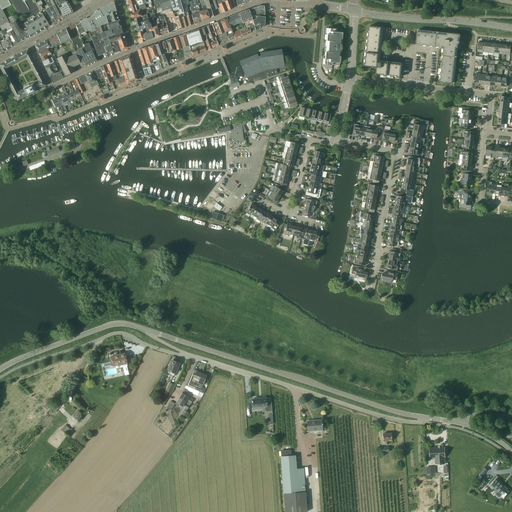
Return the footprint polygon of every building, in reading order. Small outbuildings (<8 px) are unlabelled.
[(0,0),(0,5),(2,10),(12,5),(9,0),(0,0)] [(0,0),(0,41),(1,42),(0,42),(0,43),(4,51),(13,45),(7,34),(13,31),(9,24),(7,19),(2,10),(0,5),(0,0)] [(38,32),(49,26),(42,13),(41,14),(39,10),(39,9),(33,0),(9,0),(20,17),(26,14),(28,20),(28,21),(23,25),(22,24),(23,23),(21,20),(20,20),(18,17),(15,19),(13,16),(7,19),(9,24),(13,31),(19,42),(28,38),(32,36),(38,32)] [(35,0),(42,13),(49,26),(53,24),(41,0),(42,0),(35,0)] [(42,0),(41,0),(53,24),(59,20),(56,13),(52,5),(51,5),(48,0),(42,0)] [(56,13),(59,20),(60,20),(63,18),(56,4),(54,0),(49,0),(52,5),(56,13)] [(54,0),(56,4),(63,18),(64,18),(72,13),(73,11),(66,0),(54,0)] [(146,5),(151,3),(150,0),(146,2),(144,3),(142,4),(140,5),(137,6),(139,10),(146,5)] [(149,0),(150,0),(151,3),(146,5),(148,10),(152,8),(155,7),(156,8),(161,7),(160,3),(159,0),(149,0)] [(159,0),(160,3),(161,7),(162,11),(163,15),(173,12),(176,11),(173,0),(159,0)] [(173,0),(176,11),(179,10),(180,15),(184,14),(187,13),(188,12),(186,8),(185,5),(184,0),(181,1),(181,0),(173,0)] [(206,11),(204,3),(202,0),(197,0),(198,5),(199,9),(198,9),(200,17),(200,18),(201,21),(209,19),(206,11)] [(208,0),(202,0),(204,3),(206,11),(209,19),(214,17),(213,16),(208,0)] [(212,0),(215,9),(219,8),(222,13),(219,7),(217,1),(216,0),(212,0)] [(233,8),(229,0),(216,0),(217,1),(219,0),(223,0),(227,11),(233,8)] [(223,0),(219,0),(217,1),(219,7),(222,13),(227,11),(223,0)] [(112,3),(98,10),(102,17),(94,21),(96,24),(93,25),(93,27),(91,28),(91,29),(94,27),(105,24),(102,17),(105,16),(116,11),(114,4),(112,3)] [(137,6),(140,5),(139,3),(136,4),(136,3),(128,7),(131,13),(139,10),(137,6)] [(132,17),(133,20),(145,15),(145,13),(146,13),(145,11),(148,10),(146,5),(139,10),(131,13),(132,17)] [(193,6),(190,7),(189,7),(190,12),(192,12),(191,10),(192,10),(194,9),(198,23),(201,21),(200,18),(200,17),(198,9),(199,9),(198,5),(195,5),(193,6)] [(249,10),(247,10),(254,27),(255,31),(261,28),(264,24),(265,13),(264,6),(260,6),(249,10)] [(157,21),(161,36),(168,33),(169,33),(167,26),(166,26),(164,20),(164,19),(163,15),(162,11),(161,7),(156,8),(155,7),(152,8),(153,9),(154,9),(155,15),(156,18),(157,21)] [(149,19),(151,16),(155,15),(154,9),(153,9),(152,8),(148,10),(145,11),(146,13),(145,13),(145,15),(133,20),(135,27),(142,25),(141,22),(149,19)] [(94,21),(102,17),(98,10),(80,21),(85,33),(86,34),(87,33),(86,31),(91,29),(91,28),(93,27),(93,25),(96,24),(94,21)] [(180,16),(180,15),(179,10),(176,11),(173,12),(179,29),(184,27),(183,23),(182,21),(181,18),(180,16)] [(243,12),(242,12),(247,25),(248,26),(250,28),(249,28),(251,33),(255,31),(254,27),(247,10),(243,12)] [(119,20),(116,11),(105,16),(108,23),(119,20)] [(173,12),(163,15),(164,20),(165,20),(167,26),(169,33),(171,32),(175,31),(176,31),(177,30),(179,29),(173,12)] [(239,13),(237,14),(241,22),(243,26),(247,25),(242,12),(239,13)] [(187,13),(184,14),(188,26),(192,25),(189,15),(188,16),(187,13)] [(188,26),(184,14),(180,15),(180,16),(181,18),(182,21),(183,23),(184,27),(188,26)] [(237,14),(232,16),(234,21),(235,21),(236,24),(241,22),(237,14)] [(147,24),(151,22),(151,20),(156,18),(155,15),(151,16),(149,19),(141,22),(142,25),(135,27),(136,33),(142,31),(142,30),(149,28),(148,27),(147,24)] [(227,18),(226,18),(230,27),(236,24),(235,21),(234,21),(232,16),(227,18)] [(147,24),(148,27),(149,28),(151,34),(152,33),(154,38),(161,36),(157,21),(156,18),(151,20),(151,22),(147,24)] [(220,21),(219,21),(221,27),(223,32),(224,32),(225,33),(226,35),(228,42),(235,40),(232,33),(233,33),(232,30),(231,31),(230,27),(226,18),(220,21)] [(104,47),(105,46),(110,44),(109,41),(108,38),(110,37),(109,36),(115,34),(122,32),(119,20),(108,23),(105,24),(94,27),(91,29),(86,31),(87,33),(86,34),(86,35),(89,34),(98,56),(106,52),(106,51),(107,51),(107,50),(105,50),(104,47)] [(85,33),(80,21),(75,24),(79,34),(81,38),(86,36),(86,35),(86,34),(85,33)] [(214,23),(213,23),(218,35),(220,39),(217,40),(216,40),(218,46),(221,44),(227,42),(228,42),(226,35),(225,33),(224,32),(223,32),(221,27),(219,21),(214,23)] [(84,47),(82,43),(79,34),(75,24),(66,28),(65,29),(70,40),(71,39),(72,42),(76,50),(83,48),(84,47)] [(210,25),(205,27),(208,34),(209,39),(211,43),(212,42),(215,41),(216,40),(217,40),(215,37),(215,36),(211,25),(210,25)] [(244,27),(239,29),(239,30),(240,32),(241,32),(243,37),(251,33),(249,28),(250,28),(248,26),(247,25),(243,26),(244,27)] [(381,27),(369,26),(365,66),(377,67),(376,73),(380,74),(400,77),(402,65),(378,62),(381,27)] [(142,30),(142,31),(145,41),(154,38),(152,33),(151,34),(149,28),(142,30)] [(342,50),(342,46),(341,46),(343,30),(326,28),(323,64),(323,66),(324,67),(324,68),(325,68),(326,69),(327,69),(328,69),(329,69),(330,68),(331,67),(332,66),(332,65),(339,66),(341,50),(342,50)] [(70,40),(65,29),(56,34),(60,44),(67,41),(68,42),(69,41),(70,43),(72,42),(71,39),(70,40)] [(190,51),(196,49),(200,48),(204,46),(199,29),(185,34),(189,46),(190,49),(190,51)] [(233,33),(232,33),(235,40),(236,40),(242,37),(243,37),(241,32),(240,32),(239,30),(238,31),(236,31),(236,32),(233,33)] [(19,42),(13,31),(7,34),(13,45),(19,42)] [(140,43),(145,41),(142,31),(136,33),(137,34),(140,43)] [(444,47),(440,82),(452,83),(456,48),(458,48),(459,34),(447,33),(447,34),(417,31),(416,44),(437,47),(444,47)] [(123,33),(122,32),(115,34),(109,36),(110,37),(108,38),(109,41),(110,43),(114,42),(115,45),(118,44),(126,41),(123,33)] [(56,46),(60,44),(56,34),(48,39),(47,39),(51,47),(52,48),(53,48),(56,46)] [(179,36),(178,36),(182,49),(189,46),(185,34),(179,36)] [(205,37),(204,37),(208,50),(212,48),(211,43),(209,39),(208,34),(205,35),(205,37)] [(182,49),(178,36),(171,38),(171,39),(175,51),(175,52),(182,49)] [(47,39),(46,40),(41,42),(35,46),(35,47),(39,54),(44,66),(49,64),(45,55),(50,53),(48,49),(51,47),(47,39)] [(167,48),(169,52),(169,53),(175,51),(171,39),(166,41),(168,48),(167,48)] [(118,48),(119,52),(128,48),(126,41),(118,44),(119,47),(118,48)] [(165,41),(161,42),(165,54),(166,53),(167,56),(170,55),(169,53),(169,52),(167,48),(168,48),(166,41),(165,41)] [(91,49),(89,42),(84,44),(85,47),(83,48),(84,52),(91,49)] [(110,45),(114,54),(119,52),(118,48),(119,47),(118,44),(115,45),(114,42),(110,43),(110,44),(110,45)] [(166,59),(165,54),(161,42),(154,45),(163,69),(169,66),(167,61),(166,59)] [(105,46),(104,47),(105,50),(107,50),(107,51),(109,56),(114,54),(110,45),(110,44),(105,46)] [(154,45),(148,47),(151,57),(153,64),(156,72),(163,69),(154,45)] [(186,53),(190,51),(190,49),(189,46),(182,49),(183,54),(183,55),(186,54),(186,53)] [(200,48),(196,49),(198,54),(206,51),(204,46),(200,48)] [(142,49),(147,62),(151,74),(156,72),(153,64),(151,57),(148,47),(142,49)] [(86,67),(89,65),(84,54),(84,53),(82,48),(75,51),(74,49),(71,50),(73,55),(72,56),(71,55),(71,56),(68,57),(67,57),(66,55),(66,54),(65,55),(64,55),(63,55),(63,56),(59,58),(58,57),(58,58),(57,58),(56,59),(57,59),(58,61),(57,61),(58,62),(59,64),(59,65),(60,65),(62,68),(61,69),(62,69),(61,70),(62,71),(64,75),(65,74),(65,75),(65,76),(66,76),(67,75),(67,76),(68,76),(68,75),(73,73),(74,73),(73,72),(75,71),(75,72),(75,71),(73,68),(74,68),(73,67),(74,67),(74,66),(80,63),(81,63),(80,62),(81,62),(83,66),(85,65),(86,67)] [(6,69),(26,58),(30,56),(28,50),(27,49),(26,50),(16,55),(15,54),(9,57),(10,59),(0,63),(0,67),(2,71),(6,69)] [(147,62),(142,49),(137,50),(141,63),(147,62)] [(91,50),(84,53),(84,54),(89,65),(97,61),(91,50)] [(130,54),(119,60),(122,72),(126,85),(127,84),(138,79),(130,54)] [(245,75),(246,78),(247,78),(249,82),(254,80),(254,81),(266,76),(271,75),(271,74),(277,73),(276,69),(284,67),(282,54),(261,58),(241,66),(244,73),(245,75)] [(112,63),(115,74),(118,83),(120,87),(126,85),(122,72),(119,60),(112,63)] [(147,62),(141,63),(145,76),(151,74),(147,62)] [(47,72),(56,68),(53,63),(45,67),(47,72)] [(115,74),(112,63),(106,65),(110,76),(115,74)] [(100,68),(104,78),(104,79),(108,88),(110,91),(115,89),(113,85),(110,76),(106,65),(100,68)] [(57,70),(56,68),(47,72),(49,76),(56,73),(55,71),(57,70)] [(104,78),(100,68),(93,71),(96,81),(104,78)] [(65,77),(64,75),(62,71),(50,77),(52,83),(54,83),(63,78),(65,77)] [(102,94),(101,91),(97,82),(96,81),(93,71),(75,80),(85,101),(88,100),(95,97),(96,96),(102,94)] [(118,83),(115,74),(110,76),(113,85),(118,83)] [(283,75),(278,77),(280,85),(290,82),(288,76),(284,78),(283,75)] [(104,79),(104,78),(96,81),(97,82),(101,91),(108,88),(104,79)] [(33,84),(36,91),(45,86),(47,85),(44,79),(43,80),(43,79),(38,81),(33,84)] [(282,91),(291,88),(290,82),(280,85),(282,91)] [(36,91),(33,84),(32,83),(23,88),(23,89),(27,96),(36,91)] [(81,96),(77,88),(73,90),(77,100),(80,99),(82,102),(84,101),(81,96)] [(284,97),(293,94),(291,88),(282,91),(284,97)] [(18,92),(14,94),(17,100),(17,101),(18,100),(27,96),(23,89),(18,92)] [(69,92),(72,100),(74,104),(75,105),(76,105),(75,101),(77,100),(73,90),(69,92)] [(69,92),(65,93),(70,103),(70,104),(71,106),(70,106),(72,109),(74,108),(72,105),(74,104),(72,100),(69,92)] [(65,93),(60,96),(65,106),(68,105),(68,107),(70,106),(71,106),(70,104),(70,103),(65,93)] [(286,102),(295,99),(293,94),(284,97),(286,102)] [(57,97),(61,106),(62,105),(65,111),(67,110),(65,106),(60,96),(57,97)] [(63,113),(61,106),(57,97),(51,100),(56,109),(59,107),(62,113),(63,113)] [(297,105),(295,99),(286,102),(288,108),(297,105)] [(305,118),(307,108),(301,107),(299,116),(305,118)] [(316,121),(318,111),(313,110),(310,119),(316,121)] [(463,113),(463,119),(472,120),(472,114),(474,115),(474,111),(462,110),(462,113),(463,113)] [(322,122),(324,113),(318,111),(316,121),(322,122)] [(330,114),(324,113),(322,122),(328,124),(330,114)] [(472,120),(463,119),(462,124),(461,124),(460,127),(472,128),(473,125),(471,125),(472,120)] [(216,130),(218,133),(229,131),(231,132),(230,133),(230,134),(234,136),(234,137),(238,138),(238,139),(243,140),(243,139),(242,129),(245,128),(243,125),(246,124),(245,121),(226,127),(216,130)] [(413,130),(422,132),(424,126),(419,125),(420,122),(414,121),(413,124),(414,124),(413,130)] [(372,128),(370,137),(376,138),(376,139),(379,140),(380,134),(381,127),(379,126),(378,129),(373,128),(374,123),(373,123),(372,128)] [(353,134),(358,135),(360,125),(354,124),(353,129),(350,128),(349,134),(352,135),(353,134)] [(382,139),(388,141),(390,131),(384,130),(384,127),(381,127),(380,134),(379,140),(382,141),(382,139)] [(396,132),(390,131),(388,141),(394,142),(393,143),(397,143),(398,137),(395,137),(396,132)] [(465,134),(465,140),(474,141),(474,135),(476,136),(476,132),(464,131),(464,134),(465,134)] [(474,141),(465,140),(464,145),(462,145),(462,148),(474,149),(475,146),(473,146),(474,141)] [(287,147),(297,150),(298,144),(289,141),(287,147)] [(494,158),(495,146),(492,145),(492,147),(486,146),(485,156),(491,156),(491,158),(494,158)] [(497,157),(502,157),(503,148),(498,148),(498,146),(495,146),(494,158),(497,158),(497,157)] [(58,147),(50,151),(48,147),(46,148),(47,152),(48,156),(59,151),(58,147)] [(297,150),(287,147),(285,147),(283,153),(286,153),(295,155),(297,150)] [(507,159),(510,160),(511,148),(509,147),(508,149),(503,148),(502,157),(507,158),(507,159)] [(313,157),(323,159),(324,153),(320,152),(321,149),(314,148),(314,151),(315,151),(313,157)] [(463,155),(462,160),(472,161),(472,156),(474,156),(474,153),(462,151),(461,155),(463,155)] [(294,161),(295,155),(286,153),(284,159),(294,161)] [(323,159),(313,157),(312,162),(321,165),(323,159)] [(406,165),(416,167),(419,167),(420,161),(419,161),(420,159),(416,158),(415,158),(410,157),(410,159),(407,159),(406,165)] [(290,167),(292,167),(294,161),(284,159),(283,165),(290,167)] [(472,161),(462,160),(462,165),(460,165),(460,168),(472,170),(473,166),(471,166),(472,161)] [(44,161),(28,166),(29,170),(45,165),(44,161)] [(311,168),(322,171),(324,165),(321,165),(312,162),(311,168)] [(283,165),(278,163),(276,169),(289,172),(290,167),(283,165)] [(309,174),(311,175),(318,176),(319,176),(321,177),(322,171),(311,168),(309,174)] [(276,169),(275,175),(287,178),(289,172),(276,169)] [(460,179),(460,185),(466,186),(466,184),(472,185),(473,181),(471,180),(472,174),(468,174),(468,171),(463,170),(463,173),(462,179),(460,179)] [(286,184),(287,178),(275,175),(274,181),(281,183),(280,186),(286,188),(287,184),(286,184)] [(321,178),(321,177),(319,176),(318,176),(311,175),(310,181),(319,183),(321,178)] [(319,183),(310,181),(309,186),(318,189),(319,183)] [(412,184),(403,182),(402,188),(401,188),(400,191),(406,192),(406,194),(413,196),(414,190),(411,190),(412,184)] [(491,193),(496,193),(497,184),(492,184),(492,182),(488,182),(487,194),(490,194),(491,193)] [(501,195),(504,196),(505,184),(502,183),(502,185),(497,184),(496,193),(501,194),(501,195)] [(284,192),(286,188),(280,186),(278,188),(275,186),(271,191),(280,196),(283,191),(284,192)] [(321,189),(318,189),(309,186),(307,192),(306,192),(305,195),(311,196),(311,197),(318,198),(319,198),(321,189)] [(471,200),(471,195),(473,195),(474,191),(455,189),(455,193),(458,193),(458,194),(457,195),(456,196),(456,197),(457,198),(458,199),(460,199),(459,205),(466,206),(466,204),(472,205),(472,200),(471,200)] [(277,201),(280,196),(271,191),(269,190),(265,196),(266,199),(271,201),(276,205),(278,202),(277,201)] [(396,200),(395,204),(404,206),(405,202),(411,204),(412,197),(405,195),(405,197),(403,197),(403,194),(397,193),(397,196),(396,195),(395,200),(396,200)] [(376,198),(366,196),(364,196),(362,202),(365,202),(374,204),(376,198)] [(305,207),(314,209),(315,206),(316,206),(317,201),(306,199),(305,203),(306,203),(305,207)] [(373,210),(374,204),(365,202),(364,208),(368,209),(368,212),(374,213),(374,210),(373,210)] [(254,216),(258,209),(255,206),(256,205),(252,203),(246,213),(250,216),(251,215),(254,216)] [(393,208),(393,212),(404,214),(407,215),(408,206),(404,206),(395,204),(395,208),(393,208)] [(317,210),(314,209),(305,207),(304,211),(303,211),(302,215),(313,218),(314,213),(316,213),(317,210)] [(262,211),(258,209),(254,216),(257,218),(256,219),(260,222),(266,212),(263,210),(262,211)] [(212,212),(211,218),(222,222),(224,215),(212,212)] [(270,214),(266,212),(260,222),(265,224),(265,223),(268,225),(273,217),(269,215),(270,214)] [(404,214),(393,212),(392,216),(393,217),(392,221),(401,222),(402,219),(403,219),(404,214)] [(360,217),(359,222),(363,222),(372,224),(373,220),(374,220),(375,216),(363,214),(363,217),(361,216),(360,217)] [(276,219),(273,217),(268,225),(271,227),(270,228),(275,230),(281,221),(277,218),(276,219)] [(401,222),(392,221),(391,225),(390,224),(390,229),(401,231),(402,226),(401,226),(401,222)] [(372,224),(363,222),(362,226),(361,225),(360,230),(371,233),(372,228),(371,228),(372,224)] [(293,235),(295,227),(291,226),(291,224),(287,223),(284,234),(289,236),(290,234),(293,235)] [(299,228),(295,227),(293,235),(296,236),(296,237),(301,238),(304,227),(299,226),(299,228)] [(308,228),(304,227),(301,238),(304,239),(303,244),(308,245),(309,239),(311,231),(307,230),(308,228)] [(401,231),(390,229),(389,233),(390,233),(389,237),(398,239),(399,235),(400,236),(401,231)] [(315,232),(311,231),(309,239),(313,240),(312,241),(317,243),(320,231),(316,230),(315,232)] [(371,233),(360,230),(359,235),(360,236),(360,239),(369,241),(369,236),(371,237),(371,233)] [(398,239),(389,237),(388,241),(387,241),(386,245),(398,247),(399,242),(397,242),(398,239)] [(369,241),(360,239),(359,242),(358,242),(357,247),(368,249),(369,245),(368,245),(369,241)] [(368,249),(357,247),(356,252),(357,252),(357,255),(365,257),(366,253),(367,253),(368,249)] [(389,251),(388,255),(389,256),(388,260),(397,261),(398,258),(399,258),(400,253),(395,252),(396,250),(390,249),(390,251),(389,251)] [(365,257),(357,255),(356,259),(355,258),(354,264),(365,266),(366,261),(365,261),(365,257)] [(397,261),(388,260),(388,264),(386,263),(386,268),(393,269),(393,270),(397,271),(398,265),(397,265),(397,261)] [(352,267),(351,274),(355,274),(355,277),(366,280),(367,273),(364,272),(363,272),(363,269),(363,268),(359,267),(358,267),(353,266),(352,267)] [(381,274),(380,281),(392,283),(392,280),(396,280),(397,274),(386,272),(386,275),(381,274)] [(127,366),(127,363),(125,353),(111,356),(113,366),(119,364),(120,367),(127,366)] [(167,370),(168,370),(166,374),(167,374),(167,373),(170,374),(170,375),(173,377),(175,373),(179,363),(171,360),(167,370)] [(195,389),(202,374),(194,370),(192,374),(193,374),(188,386),(195,389)] [(201,387),(206,376),(202,374),(195,389),(199,391),(201,387)] [(174,385),(169,383),(166,391),(171,393),(174,385)] [(184,389),(188,390),(188,391),(193,393),(192,394),(193,394),(197,396),(199,391),(195,389),(188,386),(186,385),(184,389)] [(182,393),(179,398),(191,404),(193,400),(188,397),(182,393)] [(176,403),(183,406),(185,408),(180,416),(185,419),(189,413),(186,411),(191,404),(179,398),(176,403)] [(252,399),(253,407),(253,409),(265,408),(265,412),(272,411),(271,401),(266,401),(266,398),(252,399)] [(307,421),(308,431),(322,430),(321,420),(307,421)] [(383,441),(384,441),(385,445),(389,444),(388,441),(391,440),(391,433),(383,434),(383,441)] [(444,448),(430,449),(430,457),(438,457),(438,464),(444,463),(443,456),(444,456),(444,448)] [(283,493),(298,492),(295,455),(290,456),(281,456),(280,456),(283,493)] [(488,464),(483,471),(486,473),(491,466),(488,464)] [(475,486),(480,490),(487,482),(482,477),(475,486)] [(495,494),(496,496),(497,497),(498,497),(498,498),(499,497),(500,498),(507,490),(501,484),(502,483),(496,478),(490,485),(496,490),(496,489),(498,491),(495,494)] [(283,493),(283,494),(284,511),(306,511),(305,492),(298,493),(298,492),(283,493)]
